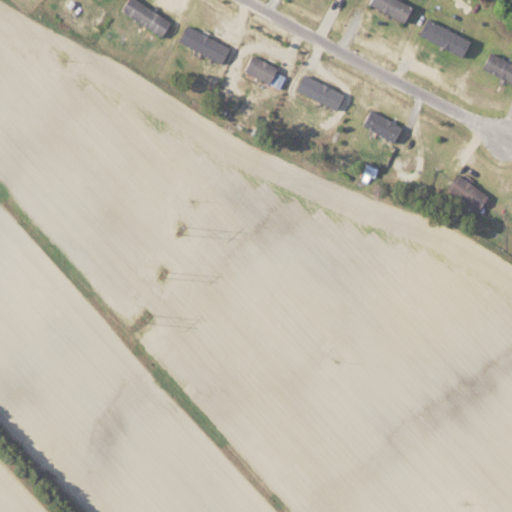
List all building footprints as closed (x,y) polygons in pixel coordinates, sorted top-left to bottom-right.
[(127,0),(138,0),(171,22),(162,36),(121,10),(127,0)] [(372,0),(400,0),(411,5),(403,22),(370,6),(372,0)] [(427,18),(469,39),(462,54),(419,33),(427,18)] [(177,40),(185,25),(229,49),(221,63),(177,40)] [(490,53),(511,64),(511,83),(482,68),(490,53)] [(243,71),(250,56),(276,68),(269,83),(243,71)] [(293,92),(335,108),(342,91),(299,75),(293,92)] [(245,97),(254,102),(248,114),(239,110),(245,97)] [(370,110),(402,126),(394,141),(362,125),(370,110)] [(456,174),(489,196),(479,210),(447,187),(456,174)]
